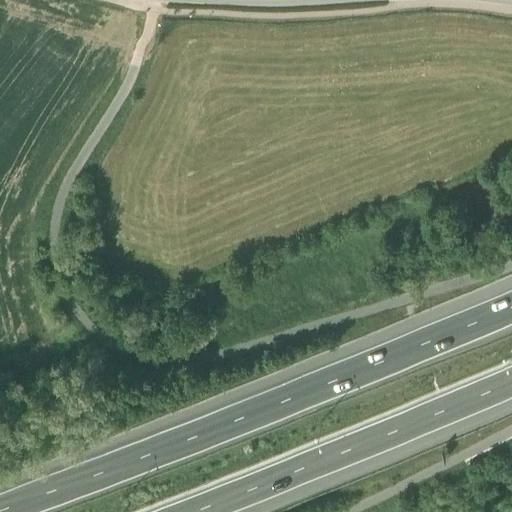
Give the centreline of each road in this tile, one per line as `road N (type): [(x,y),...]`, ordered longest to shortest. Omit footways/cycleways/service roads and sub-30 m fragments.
road 1 (motorway): [(511,288),(0,491)]
road 2 (motorway): [(144,511),(511,361)]
